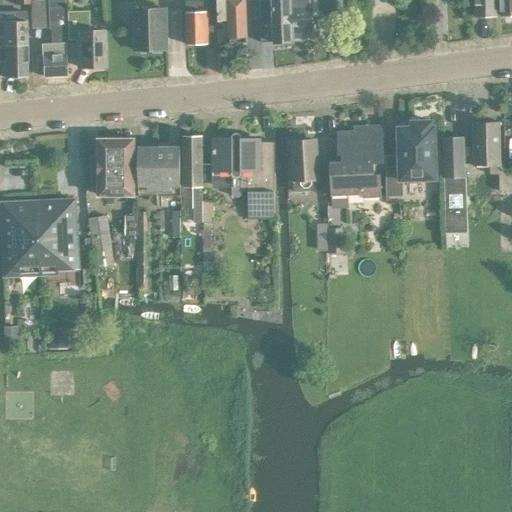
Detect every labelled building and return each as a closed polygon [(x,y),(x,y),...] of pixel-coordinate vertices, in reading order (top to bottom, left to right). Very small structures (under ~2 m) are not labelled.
[(61,26),(63,26),(62,0),(44,0),(46,27),(49,27),(50,43),(39,44),(40,76),(63,75),(61,26)] [(183,43),(185,43),(204,42),(204,0),(184,0),(183,43)] [(218,0),(219,20),(228,19),(229,41),(246,41),(244,0),(218,0)] [(258,21),(259,42),(272,42),(292,41),(291,38),(313,37),(313,36),(327,36),(326,18),(312,19),(311,0),(270,0),(271,20),(258,21)] [(341,0),(331,0),(332,18),(342,18),(341,0)] [(474,0),(475,15),(496,15),(495,0),(474,0)] [(511,0),(500,0),(501,14),(511,13),(511,0)] [(132,7),(132,47),(162,48),(162,7),(132,7)] [(65,10),(66,39),(75,39),(75,66),(103,66),(102,30),(84,31),(84,10),(65,10)] [(12,20),(0,20),(0,56),(1,56),(1,76),(24,76),(22,11),(12,12),(12,20)] [(399,154),(386,155),(387,195),(402,194),(401,178),(436,177),(434,125),(432,125),(431,120),(412,120),(412,126),(398,126),(399,154)] [(471,145),(471,165),(473,165),(473,164),(490,164),(490,172),(499,172),(499,189),(511,189),(511,167),(505,168),(505,163),(501,163),(500,121),(474,121),(474,145),(471,145)] [(347,192),(361,191),(362,191),(362,195),(379,194),(378,172),(373,172),(373,161),(382,160),(381,130),(373,130),(373,123),(353,124),(354,128),(336,129),(337,152),(340,152),(340,161),(329,161),(331,205),(347,204),(347,192)] [(201,221),(201,219),(201,200),(201,199),(201,195),(202,135),(183,135),(182,173),(193,173),(194,195),(194,220),(201,221)] [(464,135),(443,135),(444,177),(445,232),(466,232),(464,177),(464,165),(464,145),(464,135)] [(212,137),(213,172),(212,185),(231,185),(232,193),(233,195),(237,197),(241,196),(242,193),(243,192),(248,191),(249,211),(260,210),(261,217),(276,217),(273,141),(231,142),(231,136),(212,137)] [(121,138),(99,138),(99,195),(134,194),(134,146),(134,138),(121,138)] [(294,179),(295,190),(326,189),(326,175),(318,175),(317,139),(291,141),(293,179),(294,179)] [(137,144),(137,183),(147,183),(147,193),(159,193),(158,145),(137,144)] [(179,145),(158,145),(159,193),(169,192),(168,183),(179,183),(179,145)] [(3,201),(7,275),(58,272),(57,268),(79,266),(75,197),(3,201)] [(201,219),(204,219),(203,252),(204,270),(214,270),(213,252),(211,252),(212,219),(213,201),(201,200),(201,219)] [(146,288),(146,211),(137,211),(136,288),(146,288)] [(180,237),(180,211),(172,211),(171,237),(180,237)] [(136,234),(136,214),(124,214),(124,234),(136,234)] [(107,215),(90,218),(98,265),(114,263),(107,215)] [(327,227),(329,227),(328,222),(318,222),(318,249),(327,249),(327,227)] [(327,227),(327,249),(329,249),(329,252),(343,251),(343,227),(329,227),(327,227)] [(4,326),(3,326),(4,342),(17,342),(17,326),(4,326)] [(67,332),(47,333),(48,347),(67,347),(67,332)]
